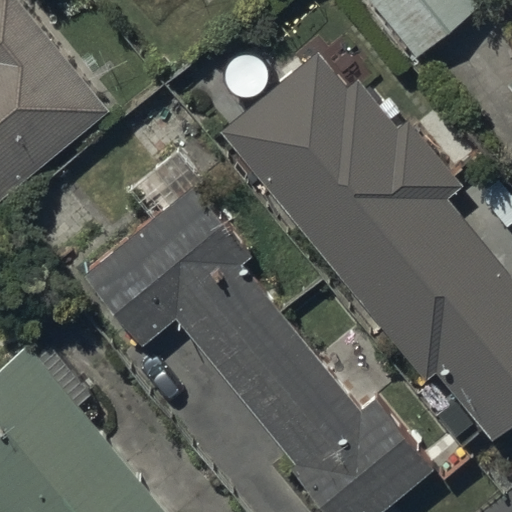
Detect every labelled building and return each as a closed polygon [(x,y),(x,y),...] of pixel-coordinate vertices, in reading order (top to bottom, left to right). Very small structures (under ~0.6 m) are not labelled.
[(0,0),(0,188),(106,102),(21,0),(0,0)] [(374,0),(416,53),(482,0),(374,0)] [(317,47),(221,125),(423,374),(434,365),(491,435),(511,417),(511,269),(448,191),(460,181),(407,116),(398,123),(358,73),(346,83),(317,47)] [(142,340),(178,312),(294,457),(289,460),(331,511),(358,511),(364,508),(366,511),(368,511),(431,461),(376,393),(363,404),(244,255),(250,251),(193,181),(85,268),(142,340)] [(27,337),(0,358),(0,511),(170,511),(80,400),(92,390),(53,341),(40,352),(27,337)]
